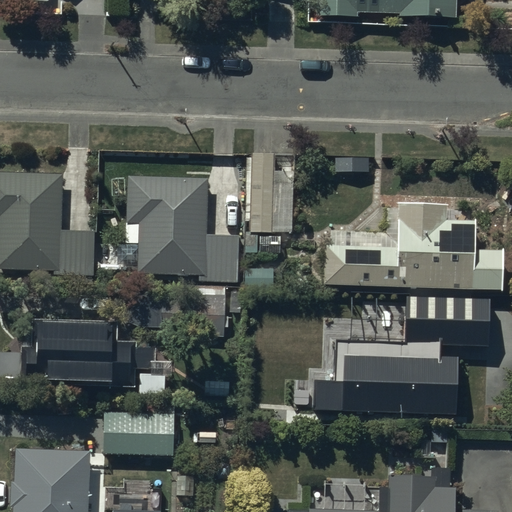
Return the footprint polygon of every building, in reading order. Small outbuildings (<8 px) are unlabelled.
[(317,0),(317,19),(358,20),(358,15),(401,16),(400,20),(455,21),(455,0),(317,0)] [(249,154),(248,234),(272,234),(272,154),(249,154)] [(61,175),(0,173),(0,272),(53,273),(52,277),(92,278),(93,233),(60,233),(61,175)] [(206,179),(125,177),(124,245),(137,245),(136,277),(195,278),(195,283),(236,284),(237,237),(205,237),(206,179)] [(324,248),(323,287),(475,290),(476,250),(472,250),(473,223),(466,223),(466,212),(448,211),(449,206),(396,205),(396,234),(330,232),(329,248),(324,248)] [(489,343),(490,303),(409,300),(408,340),(489,343)] [(118,321),(33,317),(32,346),(22,346),(20,383),(135,388),(136,368),(155,369),(156,347),(136,346),(136,342),(117,341),(118,321)] [(438,346),(333,342),(332,383),(315,382),(314,415),(457,419),(459,362),(438,361),(438,346)] [(146,415),(102,414),(102,457),(172,458),(173,406),(147,405),(146,415)] [(86,511),(89,452),(14,450),(12,482),(9,482),(8,510),(11,510),(10,511),(86,511)] [(377,511),(338,511),(286,511),(285,511),(453,511),(454,489),(448,489),(448,470),(431,469),(431,480),(386,480),(386,490),(378,489),(377,511)]
